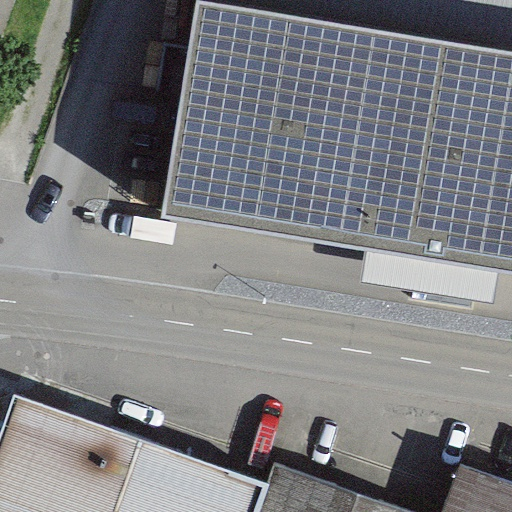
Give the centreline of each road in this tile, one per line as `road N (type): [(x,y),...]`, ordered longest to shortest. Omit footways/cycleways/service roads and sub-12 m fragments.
road 1 (residential): [(0,303),(511,381)]
road 2 (track): [(0,229),(57,0)]
